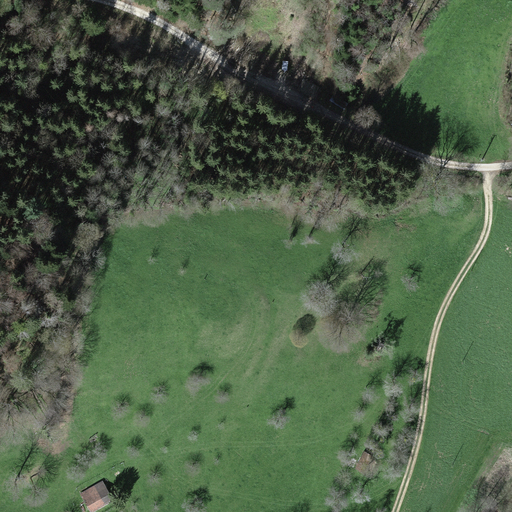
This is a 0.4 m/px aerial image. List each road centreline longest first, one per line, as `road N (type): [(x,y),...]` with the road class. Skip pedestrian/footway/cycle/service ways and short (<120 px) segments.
road 1 (track): [(484,167),(483,237),(441,311),(394,511)]
road 2 (track): [(99,0),(366,138)]
road 3 (unclassified): [(511,164),(448,164),(366,138)]
